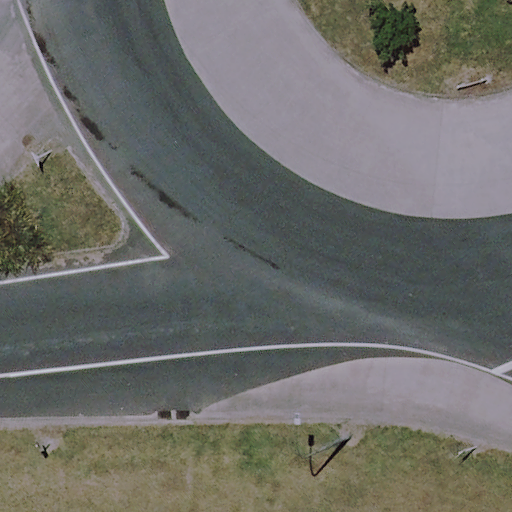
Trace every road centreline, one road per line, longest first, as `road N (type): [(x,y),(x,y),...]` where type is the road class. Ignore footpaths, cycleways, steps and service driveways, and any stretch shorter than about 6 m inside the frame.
road 1 (tertiary): [(452,285),(299,248),(175,151),(103,0)]
road 2 (unclassified): [(452,285),(163,305),(0,330)]
